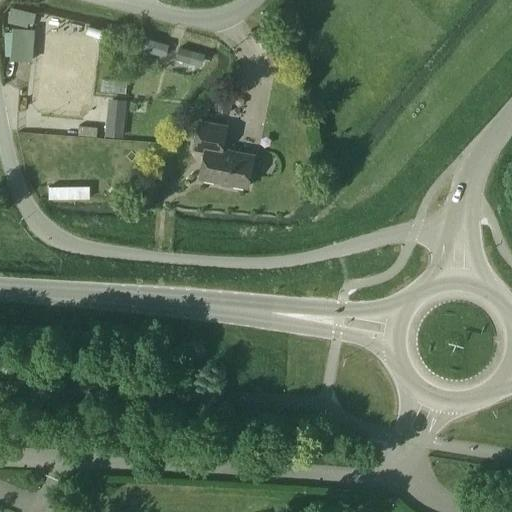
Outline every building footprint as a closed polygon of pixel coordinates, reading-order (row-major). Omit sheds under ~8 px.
[(11,7),(8,21),(26,26),(27,21),(33,23),(36,13),(11,7)] [(167,40),(146,35),(143,47),(163,52),(167,40)] [(201,55),(202,50),(178,44),(175,55),(194,61),(196,54),(201,55)] [(227,109),(230,94),(216,91),(214,106),(227,109)] [(119,134),(123,97),(108,96),(105,133),(119,134)] [(240,188),(247,156),(215,150),(220,127),(192,122),(187,149),(199,152),(193,178),(240,188)] [(49,198),(89,198),(89,186),(49,187),(49,198)]
